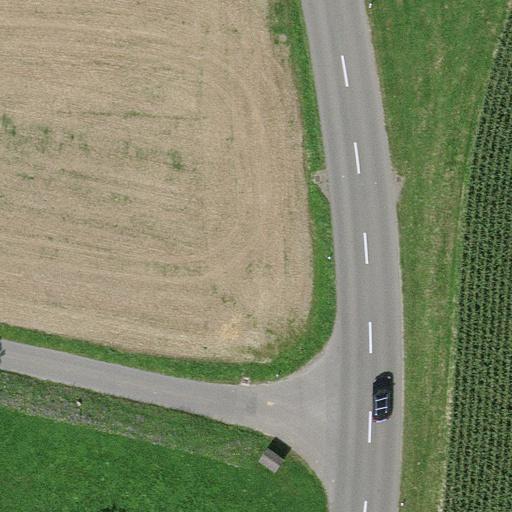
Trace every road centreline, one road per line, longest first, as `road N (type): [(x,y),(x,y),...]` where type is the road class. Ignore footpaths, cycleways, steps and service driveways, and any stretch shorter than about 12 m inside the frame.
road 1 (tertiary): [(333,0),(356,122),(370,338),(365,511)]
road 2 (track): [(370,427),(0,357)]
